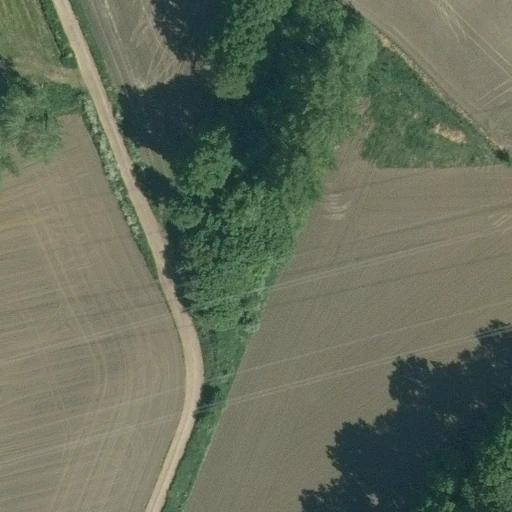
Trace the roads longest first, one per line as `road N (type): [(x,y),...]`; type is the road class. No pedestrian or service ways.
road 1 (track): [(202,365),(201,338),(65,0)]
road 2 (track): [(155,511),(202,365)]
